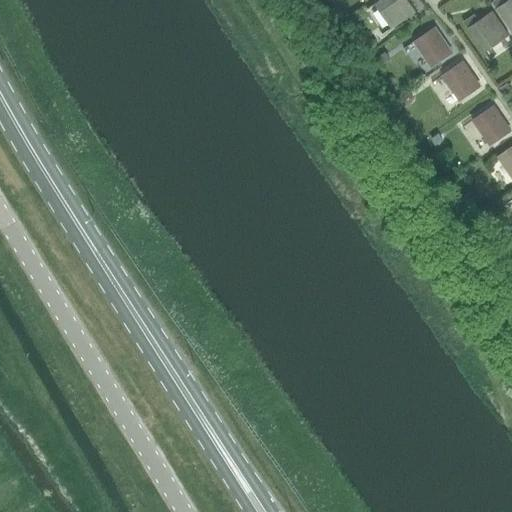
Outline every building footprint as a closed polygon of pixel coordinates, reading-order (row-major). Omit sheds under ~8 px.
[(406,0),(380,0),(374,4),(391,29),(415,13),(406,0)] [(511,33),(511,0),(508,0),(503,4),(500,0),(495,0),(491,3),(511,33)] [(483,52),(507,36),(491,13),(474,24),(470,17),(462,22),(483,52)] [(430,67),(452,52),(435,27),(413,42),(430,67)] [(458,101),(479,86),(462,62),(441,76),(458,101)] [(472,121),(489,145),(489,146),(510,131),(493,106),(472,121)] [(511,146),(497,157),(511,179),(511,146)]
